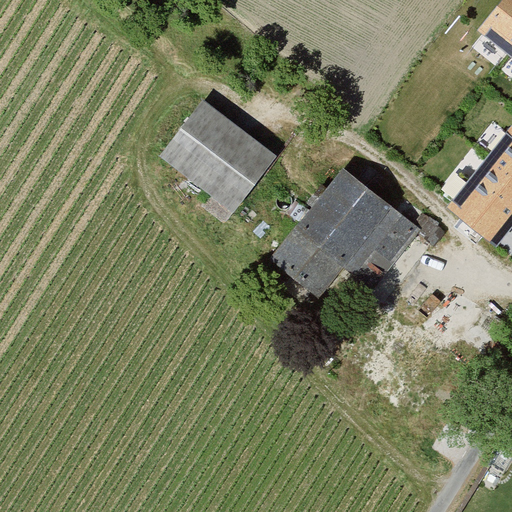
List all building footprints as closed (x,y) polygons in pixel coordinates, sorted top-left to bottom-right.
[(511,0),(498,0),(475,30),(511,58),(511,0)] [(274,162),(197,103),(155,158),(231,217),(274,162)] [(511,223),(511,124),(448,204),(497,243),(511,223)] [(418,225),(343,165),(270,251),(321,293),(343,261),(373,286),(418,225)] [(461,360),(378,299),(339,352),(414,415),(461,360)]
